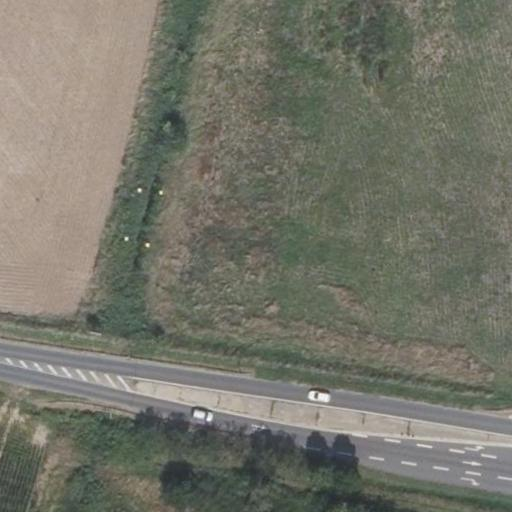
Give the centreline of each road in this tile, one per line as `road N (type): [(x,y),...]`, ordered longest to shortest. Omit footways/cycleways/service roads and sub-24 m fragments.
road 1 (tertiary): [(511,427),(0,351)]
road 2 (tertiary): [(0,370),(333,441)]
road 3 (tertiary): [(333,441),(409,468),(511,487)]
road 4 (tertiary): [(333,441),(511,470)]
